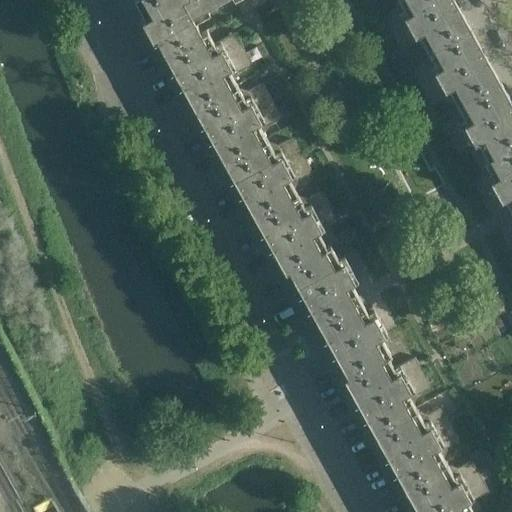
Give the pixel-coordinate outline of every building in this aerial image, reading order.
[(191,16),(212,4),(209,0),(134,0),(144,18),(140,20),(151,40),(155,38),(164,53),(200,33),(191,16)] [(209,0),(212,4),(219,0),(232,0),(241,15),(267,0),(209,0)] [(468,25),(454,0),(397,0),(395,8),(383,14),(382,19),(398,48),(403,50),(414,43),(424,46),(426,50),(468,25)] [(498,80),(468,25),(426,50),(428,54),(426,63),(414,69),(413,74),(429,103),(433,104),(445,98),(454,100),(456,104),(498,80)] [(237,72),(249,65),(250,61),(234,33),(214,44),(206,30),(200,33),(164,53),(193,107),(236,84),(234,81),(237,72)] [(511,104),(498,80),(456,104),(458,107),(455,116),(443,123),(442,127),(457,154),(478,143),(486,157),(486,158),(511,143),(511,104)] [(266,125),(278,119),(280,114),(263,85),(259,84),(247,90),(237,87),(236,84),(193,107),(224,162),(266,138),(264,134),(266,125)] [(297,180),(308,173),(310,169),(302,155),(294,140),(289,139),(277,145),(268,142),(266,138),(224,162),(254,216),(296,192),(294,189),(297,180)] [(511,143),(486,158),(486,157),(482,159),(491,174),(485,178),(500,205),(506,202),(510,209),(511,212),(511,143)] [(317,231),(338,220),(323,193),(319,192),(307,199),(298,196),(296,192),(254,216),(284,271),(287,268),(326,246),(325,246),(317,231)] [(359,297),(353,287),(359,284),(343,256),(337,259),(329,244),(325,246),(326,246),(287,268),(317,322),(346,374),(346,375),(385,354),(386,355),(389,353),(381,337),(387,334),(371,306),(365,310),(359,297)] [(416,395),(428,389),(429,384),(414,356),(393,367),(386,355),(385,354),(346,375),(346,374),(342,376),(373,432),(415,408),(413,405),(416,395)] [(446,449),(458,442),(459,438),(443,409),(438,408),(426,414),(417,412),(415,408),(373,432),(403,485),(445,462),(443,458),(446,449)] [(472,511),(467,502),(488,491),(472,462),(468,461),(456,468),(447,465),(445,462),(403,485),(417,511),(472,511)]
